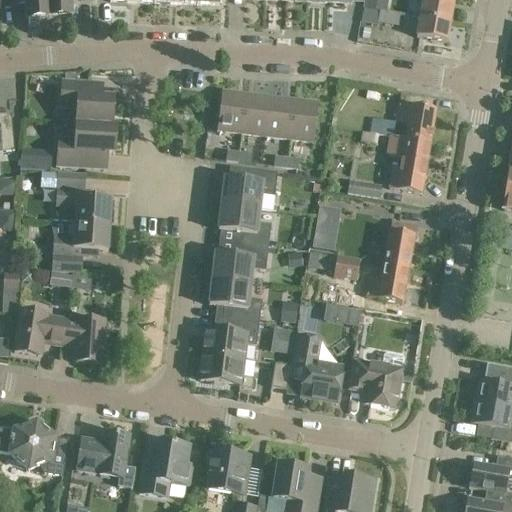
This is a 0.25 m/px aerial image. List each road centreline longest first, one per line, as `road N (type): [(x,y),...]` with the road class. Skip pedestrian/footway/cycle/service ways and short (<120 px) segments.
road 1 (residential): [(424,451),(486,86)]
road 2 (residential): [(167,407),(190,237),(142,146),(145,54)]
road 3 (residential): [(486,86),(318,59),(145,54)]
road 4 (residential): [(424,451),(167,407)]
road 5 (residential): [(167,407),(0,381)]
road 6 (residential): [(145,54),(0,64)]
